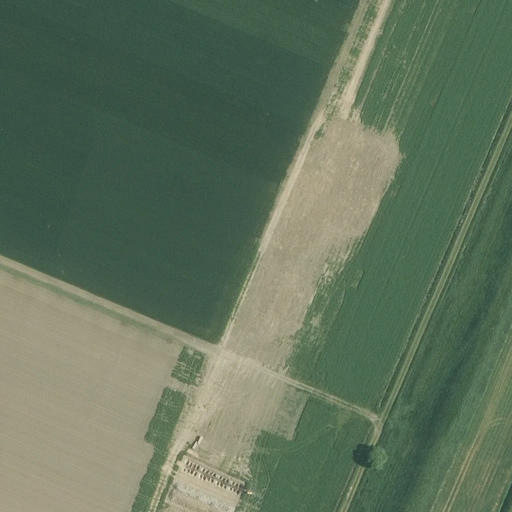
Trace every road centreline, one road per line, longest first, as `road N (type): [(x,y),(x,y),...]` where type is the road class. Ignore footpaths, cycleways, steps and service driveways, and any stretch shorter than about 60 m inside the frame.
road 1 (track): [(0,257),(384,421)]
road 2 (track): [(511,125),(384,421)]
